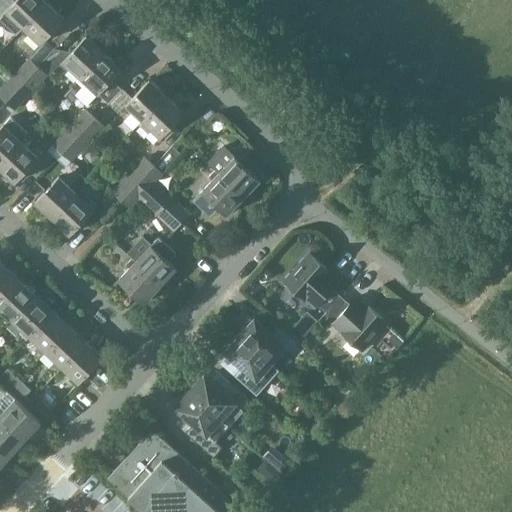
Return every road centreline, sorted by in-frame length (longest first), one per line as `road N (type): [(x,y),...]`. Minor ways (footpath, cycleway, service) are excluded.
road 1 (residential): [(302,191),(274,144),(235,106),(100,0)]
road 2 (residential): [(511,363),(318,212),(302,191)]
road 3 (residential): [(151,357),(302,191)]
road 4 (residential): [(151,357),(0,214)]
road 5 (residential): [(44,475),(151,357)]
road 6 (track): [(310,202),(412,94)]
